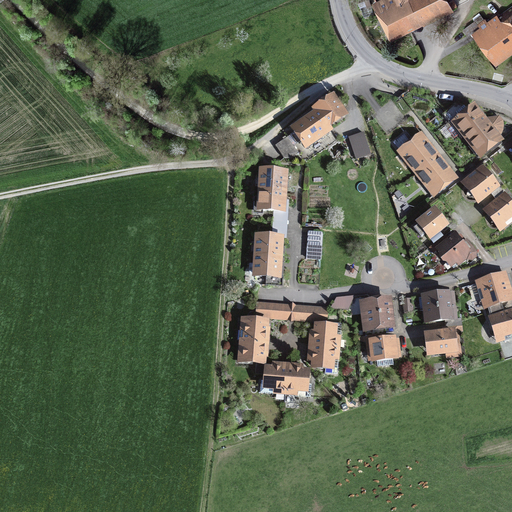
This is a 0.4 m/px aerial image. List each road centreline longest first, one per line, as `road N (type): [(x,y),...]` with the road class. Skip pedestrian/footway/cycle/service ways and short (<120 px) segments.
road 1 (track): [(14,0),(133,111),(189,136),(226,138),(313,91)]
road 2 (track): [(231,162),(203,511)]
road 3 (track): [(0,198),(231,162)]
road 4 (tertiary): [(375,59),(511,99)]
